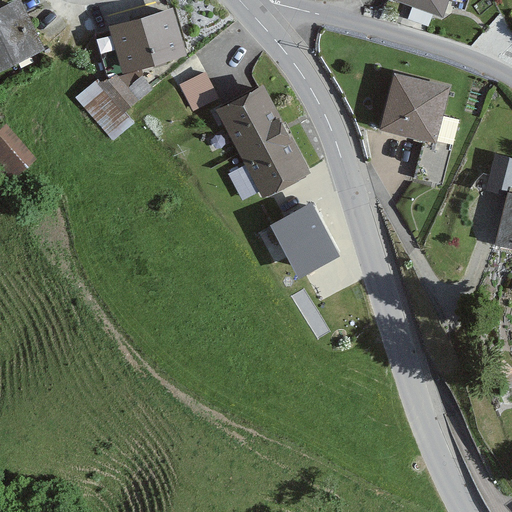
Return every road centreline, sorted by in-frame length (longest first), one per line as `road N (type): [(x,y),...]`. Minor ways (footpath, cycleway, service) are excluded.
road 1 (residential): [(233,0),(319,91),(409,381),(465,511)]
road 2 (residential): [(273,0),(511,76)]
